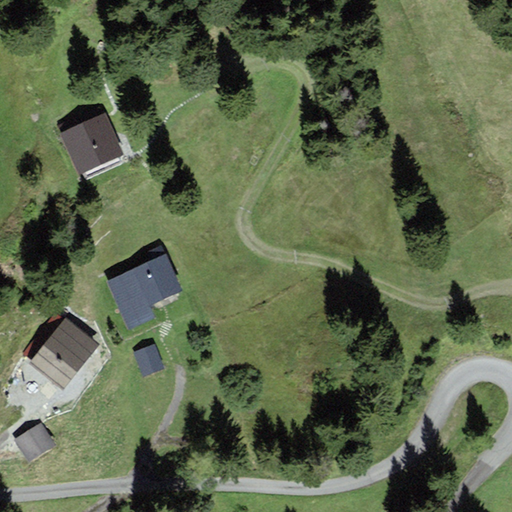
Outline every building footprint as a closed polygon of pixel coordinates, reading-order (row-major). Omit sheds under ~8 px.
[(60,133),(79,176),(125,156),(105,113),(60,133)] [(182,292),(166,255),(107,281),(128,330),(155,318),(149,306),(182,292)] [(64,390),(98,345),(65,320),(30,365),(64,390)] [(164,369),(154,345),(133,353),(143,378),(164,369)] [(12,442),(28,464),(55,446),(39,423),(12,442)]
